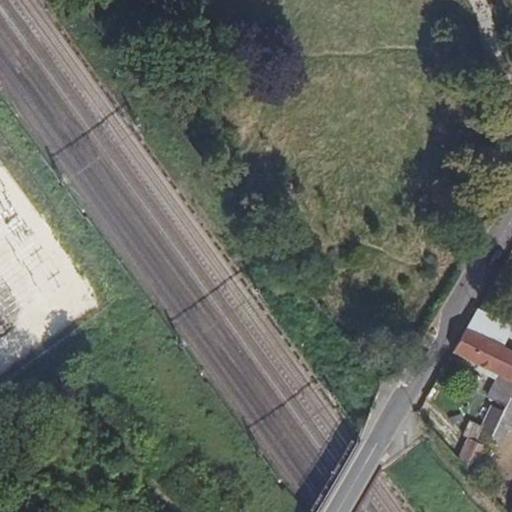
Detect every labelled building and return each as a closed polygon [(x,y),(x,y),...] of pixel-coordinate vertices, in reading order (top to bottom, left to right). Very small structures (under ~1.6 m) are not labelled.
[(502,348),(511,329),(477,311),(466,330),(502,348)] [(511,398),(511,396),(511,353),(502,348),(466,330),(453,352),(499,376),(507,380),(496,400),(508,405),(511,398)] [(496,400),(507,380),(499,376),(489,396),(496,400)] [(511,433),(511,431),(511,398),(508,405),(503,414),(497,426),(509,432),(509,433),(511,433)] [(497,426),(503,414),(492,409),(481,429),(473,425),(467,438),(468,440),(458,460),(473,475),(489,443),(497,426)] [(500,449),(509,432),(497,426),(489,443),(500,449)]
